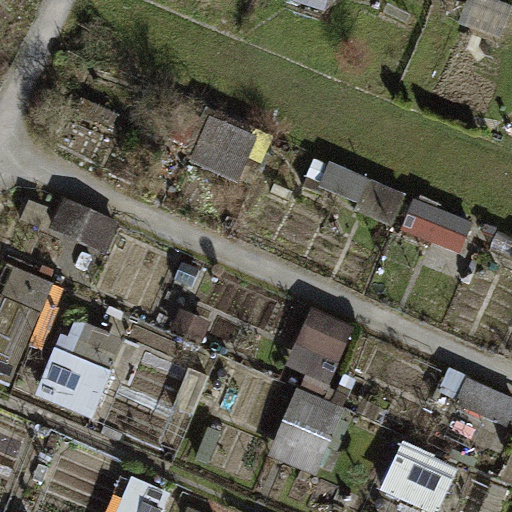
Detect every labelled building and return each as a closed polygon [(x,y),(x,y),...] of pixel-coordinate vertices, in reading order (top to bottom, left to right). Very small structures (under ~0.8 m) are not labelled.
[(215,120),(200,167),(249,182),(264,135),(215,120)] [(0,322),(0,363),(19,371),(53,291),(19,277),(0,322)] [(317,310),(295,368),(339,384),(361,326),(317,310)] [(103,420),(133,338),(76,318),(46,399),(103,420)] [(300,389),(274,456),(324,475),(351,408),(300,389)] [(447,511),(463,465),(408,446),(391,492),(447,511)] [(123,511),(169,511),(178,493),(138,476),(123,511)]
